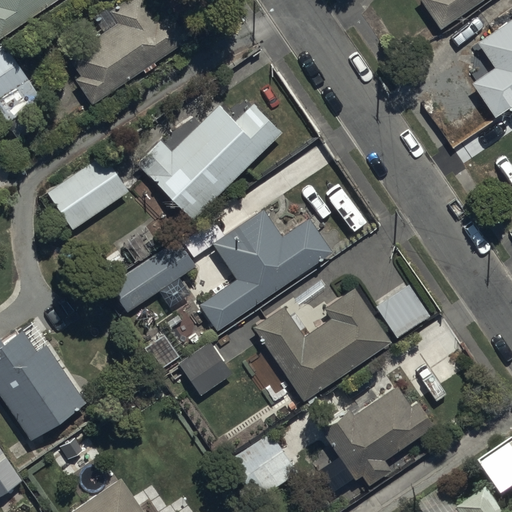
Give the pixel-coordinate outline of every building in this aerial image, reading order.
[(0,0),(0,31),(46,0),(0,0)] [(73,73),(90,99),(187,34),(167,5),(156,12),(147,0),(114,0),(94,14),(102,26),(67,50),(79,69),(73,73)] [(423,0),(439,23),(472,0),(423,0)] [(470,76),(494,111),(511,98),(511,0),(511,1),(511,11),(476,36),(493,61),(470,76)] [(3,38),(0,40),(0,96),(9,111),(38,92),(3,38)] [(191,214),(280,126),(251,97),(235,113),(218,97),(170,144),(167,140),(142,165),(191,214)] [(45,185),(71,224),(128,185),(103,147),(45,185)] [(216,324),(330,245),(307,212),(281,230),(262,202),(210,238),(234,273),(198,298),(216,324)] [(130,305),(194,261),(175,234),(111,278),(130,305)] [(281,298),(250,319),(301,395),(390,335),(354,281),(323,302),(330,312),(303,330),(281,298)] [(0,388),(28,434),(85,396),(47,337),(35,345),(20,322),(0,335),(0,334),(0,388)] [(163,327),(141,343),(149,353),(152,350),(161,363),(179,350),(163,327)] [(231,369),(208,336),(176,358),(200,391),(231,369)] [(348,402),(318,423),(353,474),(361,468),(368,479),(391,463),(383,453),(433,420),(416,395),(410,399),(396,379),(352,409),(348,402)] [(296,467),(266,426),(227,454),(257,496),(296,467)] [(511,440),(479,462),(501,497),(511,489),(511,440)] [(0,444),(0,487),(20,472),(0,444)] [(146,511),(148,511),(120,471),(63,510),(64,511),(146,511)] [(502,511),(488,490),(457,510),(458,511),(502,511)]
